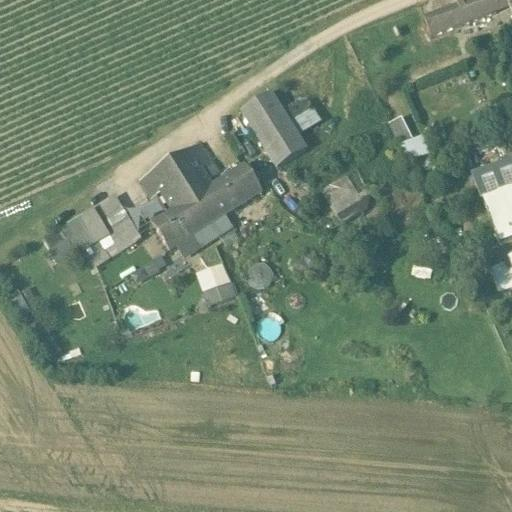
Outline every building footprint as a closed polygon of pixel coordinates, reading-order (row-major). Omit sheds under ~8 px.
[(511,0),(480,0),(424,22),(431,42),(508,13),(511,24),(511,0)] [(297,115),(286,97),(275,105),(286,122),(297,115)] [(275,105),(248,122),(284,178),(311,161),(286,122),(275,105)] [(426,136),(414,141),(405,118),(391,124),(408,165),(433,155),(426,136)] [(236,159),(246,154),(235,135),(226,140),(236,159)] [(195,166),(157,189),(179,225),(160,236),(176,263),(269,208),(252,181),(217,202),(195,166)] [(511,169),(475,183),(484,206),(511,195),(511,169)] [(341,182),(321,194),(326,203),(346,190),(341,182)] [(346,190),(326,203),(337,221),(357,209),(346,190)] [(511,195),(484,206),(497,241),(511,235),(511,195)] [(123,215),(101,228),(119,256),(140,243),(123,215)] [(511,235),(497,241),(508,272),(509,275),(511,273),(511,235)] [(97,249),(83,260),(95,274),(109,264),(97,249)] [(226,265),(199,274),(210,309),(238,300),(226,265)] [(248,270),(253,291),(275,286),(270,265),(248,270)] [(508,272),(492,278),(499,298),(511,293),(511,282),(509,275),(508,272)] [(31,289),(11,298),(21,318),(41,309),(31,289)] [(69,311),(56,319),(60,326),(73,319),(69,311)] [(22,322),(27,331),(43,321),(37,312),(22,322)]
